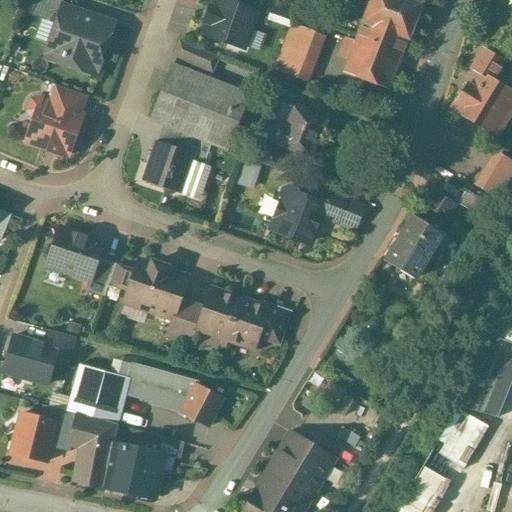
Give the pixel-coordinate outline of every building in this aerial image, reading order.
[(58,0),(25,0),(25,3),(54,13),(58,0)] [(239,5),(224,0),(214,0),(212,8),(209,7),(203,22),(206,23),(202,35),(243,49),(256,11),(253,10),(239,5)] [(255,0),(240,0),(239,5),(253,10),(255,0)] [(421,4),(409,0),(370,0),(362,22),(363,22),(356,38),(401,55),(407,39),(421,4)] [(295,8),(274,1),(267,20),(288,28),(295,8)] [(113,25),(61,7),(45,53),(97,71),(113,25)] [(324,37),(292,24),(287,36),(319,48),(324,37)] [(401,55),(356,38),(355,43),(345,39),(338,57),(348,60),(343,73),(387,90),(401,55)] [(217,58),(179,41),(173,56),(211,72),(217,58)] [(483,51),(472,69),(474,71),(451,110),(496,137),(511,109),(511,92),(491,80),(502,62),(483,51)] [(248,96),(171,65),(149,120),(180,132),(211,144),(227,150),(248,96)] [(88,97),(54,85),(47,104),(43,98),(31,100),(27,111),(33,119),(25,142),(67,157),(88,97)] [(324,123),(281,104),(266,140),(309,158),(324,123)] [(211,144),(180,132),(174,149),(192,155),(190,162),(203,167),(211,144)] [(174,149),(156,143),(143,181),(179,194),(190,162),(192,155),(174,149)] [(499,197),(511,174),(511,157),(494,147),(473,181),(499,197)] [(241,160),(238,183),(255,185),(258,163),(241,160)] [(465,193),(445,181),(439,191),(459,203),(465,193)] [(346,198),(320,187),(314,201),(325,206),(321,217),(336,223),(346,198)] [(314,201),(298,195),(296,190),(289,188),(281,191),(278,198),(280,203),(269,230),(306,245),(310,234),(315,232),(321,217),(325,206),(314,201)] [(437,194),(420,222),(435,231),(452,204),(437,194)] [(0,240),(11,215),(0,210),(0,240)] [(420,222),(413,217),(385,262),(414,279),(441,234),(435,231),(420,222)] [(102,244),(59,229),(46,266),(88,280),(90,281),(97,258),(102,244)] [(115,264),(97,258),(90,281),(88,280),(84,292),(103,298),(108,286),(115,264)] [(150,266),(138,261),(127,292),(123,302),(171,319),(172,319),(179,300),(186,278),(166,271),(166,270),(151,265),(150,266)] [(134,271),(115,265),(115,264),(108,286),(127,292),(134,271)] [(238,300),(210,290),(203,309),(196,329),(197,330),(225,339),(238,300)] [(192,305),(179,300),(172,319),(171,319),(167,330),(181,335),(192,305)] [(262,308),(238,300),(225,339),(253,349),(257,338),(267,309),(262,308)] [(291,312),(263,302),(262,308),(267,309),(257,338),(279,346),(291,312)] [(181,335),(180,339),(193,343),(197,330),(196,329),(203,309),(192,305),(181,335)] [(13,335),(2,374),(47,387),(59,348),(13,335)] [(511,344),(497,338),(457,407),(497,418),(511,381),(511,344)] [(198,383),(131,364),(127,378),(127,379),(123,395),(152,403),(152,405),(180,413),(195,385),(197,386),(198,383)] [(127,378),(81,366),(68,412),(77,415),(115,425),(123,395),(127,379),(127,378)] [(197,386),(195,385),(180,413),(180,414),(207,428),(222,399),(197,386)] [(68,412),(48,407),(45,420),(54,423),(48,447),(69,452),(70,446),(69,446),(77,415),(68,412)] [(45,420),(20,414),(19,415),(21,416),(12,452),(10,451),(10,453),(46,462),(46,461),(45,460),(48,447),(54,423),(45,420)] [(115,425),(77,415),(69,446),(70,446),(81,449),(74,481),(103,487),(113,444),(117,425),(115,425)] [(148,434),(117,425),(113,444),(144,451),(148,434)] [(301,511),(333,459),(290,433),(242,511),(301,511)] [(184,444),(148,434),(144,451),(162,454),(162,455),(179,459),(184,444)] [(113,444),(103,487),(103,488),(153,499),(162,455),(162,454),(144,451),(113,444)] [(422,464),(397,507),(405,511),(430,511),(449,479),(422,464)]
